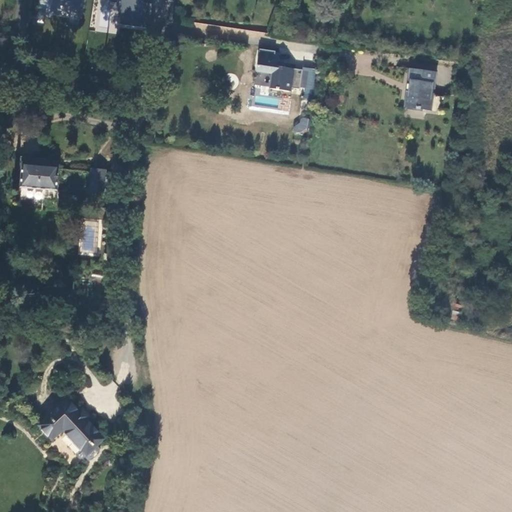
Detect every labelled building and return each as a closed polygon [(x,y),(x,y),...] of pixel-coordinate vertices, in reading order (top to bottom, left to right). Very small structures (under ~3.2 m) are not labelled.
[(53,0),(50,13),(83,19),(86,0),(53,0)] [(152,2),(152,0),(114,0),(121,1),(119,24),(147,27),(149,2),(152,2)] [(271,74),(269,88),(289,91),(290,88),(300,89),(300,87),(306,88),(307,81),(301,80),(303,70),(285,67),(286,63),(273,62),(275,52),(259,49),(256,71),(271,74)] [(429,110),(434,71),(409,67),(407,80),(409,80),(408,91),(405,90),(403,103),(415,105),(415,108),(429,110)] [(300,115),(294,129),(306,134),(312,121),(300,115)] [(21,157),(20,165),(24,165),(22,188),(56,191),(58,167),(48,166),(48,160),(21,157)] [(91,170),(91,172),(89,193),(104,194),(106,173),(107,171),(91,170)] [(459,200),(461,190),(454,188),(451,198),(459,200)] [(99,223),(83,222),(81,254),(97,255),(99,223)] [(436,316),(465,323),(468,308),(443,302),(441,309),(438,309),(436,316)] [(68,399),(40,426),(53,441),(64,431),(87,457),(106,440),(89,422),(78,410),(68,399)] [(82,406),(78,410),(89,422),(92,417),(82,406)]
